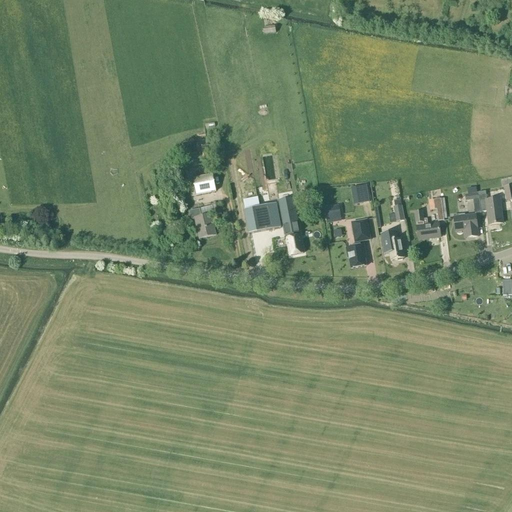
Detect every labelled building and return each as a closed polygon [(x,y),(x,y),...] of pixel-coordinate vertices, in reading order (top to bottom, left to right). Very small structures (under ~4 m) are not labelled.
[(264,35),(276,34),(275,27),(263,28),(264,35)] [(193,169),(211,165),(207,147),(196,149),(197,155),(190,156),(193,169)] [(196,196),(216,192),(213,175),(193,179),(196,196)] [(354,208),(370,205),(367,189),(351,192),(354,208)] [(481,213),(487,212),(489,226),(503,224),(500,200),(486,201),(485,192),(478,193),(479,200),(481,213)] [(465,202),(473,201),(479,200),(478,193),(464,196),(465,202)] [(444,222),(442,210),(441,200),(433,201),(434,211),(436,211),(438,222),(444,222)] [(214,217),(221,216),(218,203),(211,205),(214,217)] [(276,205),(244,211),(249,235),(280,229),(276,205)] [(397,223),(404,221),(402,207),(395,208),(397,223)] [(294,208),(280,211),(284,228),(285,236),(287,236),(288,240),(287,240),(290,257),(303,254),(300,237),(299,237),(298,234),(299,233),(294,208)] [(339,208),(324,211),(327,226),(332,225),(331,223),(341,221),(339,208)] [(201,218),(200,210),(189,212),(191,220),(194,220),(199,240),(216,236),(211,216),(201,218)] [(423,220),(422,212),(411,214),(412,223),(416,222),(418,241),(440,238),(438,224),(427,226),(426,220),(423,220)] [(464,218),(464,216),(459,216),(459,218),(454,219),(455,233),(464,232),(465,239),(478,238),(475,216),(464,218)] [(363,246),(363,242),(370,241),(367,221),(351,224),(355,244),(356,248),(346,250),(348,259),(349,259),(351,270),(366,267),(363,254),(365,254),(364,246),(363,246)] [(397,232),(380,235),(384,256),(389,255),(390,262),(398,260),(398,262),(402,261),(402,260),(404,259),(401,240),(398,240),(397,232)] [(503,297),(511,296),(511,281),(502,282),(503,297)]
